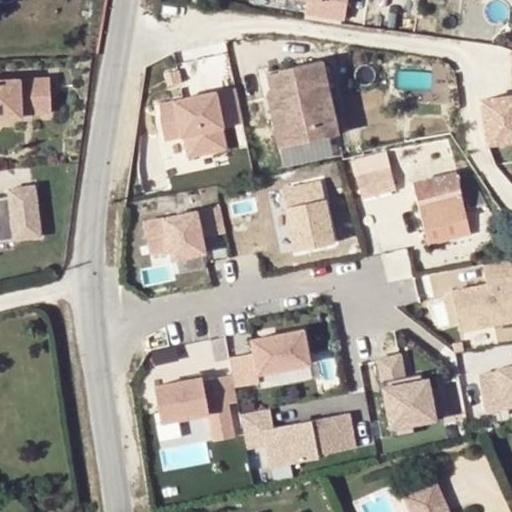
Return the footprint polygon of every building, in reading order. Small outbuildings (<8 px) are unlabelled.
[(302,0),(307,1),(305,15),(344,22),(347,0),(302,0)] [(323,62),(279,72),(283,88),(270,92),(265,93),(278,147),(321,138),(318,131),(338,127),(323,62)] [(50,71),(0,73),(0,111),(22,111),(22,108),(52,106),(50,71)] [(283,88),(279,72),(266,75),(270,92),(283,88)] [(159,104),(160,122),(166,140),(186,136),(190,157),(228,149),(223,128),(245,123),(237,88),(159,104)] [(496,141),(511,138),(511,91),(489,95),(496,141)] [(339,134),(338,127),(318,131),(321,138),(329,136),(339,134)] [(321,138),(278,147),(282,168),(334,156),(329,136),(321,138)] [(391,168),(358,175),(363,198),(395,191),(391,168)] [(415,183),(425,227),(466,217),(457,174),(415,183)] [(289,182),(300,249),(343,242),(332,175),(289,182)] [(9,196),(0,197),(0,240),(40,236),(35,186),(9,189),(9,196)] [(284,186),(268,191),(285,251),(301,246),(284,186)] [(226,231),(220,205),(143,220),(150,252),(170,248),(172,258),(205,251),(202,236),(226,231)] [(466,217),(425,227),(429,244),(470,234),(466,217)] [(384,250),(389,278),(413,274),(409,246),(384,250)] [(511,259),(482,265),(486,284),(451,291),(458,331),(511,321),(511,259)] [(256,373),(308,364),(302,329),(250,339),(253,357),(228,361),(230,373),(233,386),(257,382),(256,373)] [(398,356),(377,360),(389,427),(410,424),(442,418),(436,389),(427,390),(426,380),(421,381),(404,384),(402,377),(398,356)] [(511,367),(496,370),(496,373),(477,376),(484,412),(511,407),(511,367)] [(202,375),(155,384),(162,420),(179,417),(210,412),(215,439),(231,436),(225,402),(235,400),(233,386),(230,373),(203,378),(202,375)] [(419,374),(402,377),(404,384),(421,381),(419,374)] [(267,407),(238,413),(244,450),(265,446),(269,468),(316,459),(315,454),(352,448),(346,413),(271,427),(267,407)] [(162,420),(157,421),(160,439),(182,435),(179,417),(162,420)] [(410,424),(389,427),(391,437),(412,433),(410,424)] [(394,504),(397,511),(441,511),(431,488),(394,504)]
